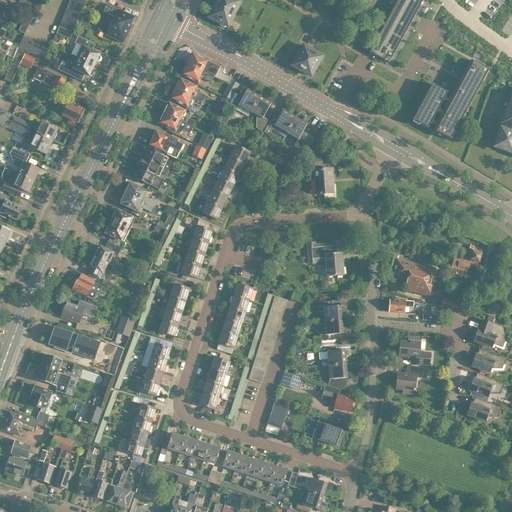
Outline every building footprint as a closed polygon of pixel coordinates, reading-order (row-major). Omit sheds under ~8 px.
[(70,0),(69,4),(82,9),(84,3),(77,0),(70,0)] [(239,2),(235,0),(216,0),(208,16),(218,22),(218,23),(219,25),(223,28),(224,26),(225,25),(226,26),(239,2)] [(396,0),(369,51),(388,62),(421,0),(396,0)] [(67,9),(79,14),(82,9),(69,4),(67,9)] [(104,34),(103,35),(104,36),(105,35),(123,44),(132,26),(130,25),(134,17),(107,4),(103,11),(114,17),(108,27),(101,23),(97,31),(104,34)] [(65,15),(77,20),(79,14),(67,9),(65,15)] [(18,29),(24,32),(30,20),(20,15),(17,20),(21,22),(18,29)] [(62,21),(75,26),(77,20),(65,15),(62,21)] [(62,21),(60,27),(72,32),(75,26),(62,21)] [(70,37),(72,32),(60,27),(57,33),(69,38),(70,37)] [(24,36),(17,49),(23,51),(29,39),(24,36)] [(71,54),(94,66),(100,55),(92,51),(95,45),(77,36),(76,41),(76,46),(71,54)] [(6,40),(2,38),(0,42),(0,41),(0,59),(2,61),(6,55),(12,58),(16,48),(12,46),(11,48),(4,44),(6,40)] [(33,41),(29,39),(23,51),(23,52),(24,52),(27,54),(33,41)] [(38,44),(33,41),(27,54),(32,56),(38,44)] [(44,46),(38,44),(32,56),(35,57),(37,59),(44,46)] [(303,45),(292,65),(310,75),(318,62),(320,62),(322,59),(321,57),(322,55),(303,45)] [(49,49),(44,46),(37,59),(43,61),(49,49)] [(23,52),(23,51),(17,49),(16,48),(12,58),(6,72),(5,75),(13,78),(17,68),(23,52)] [(27,54),(24,52),(19,63),(29,68),(35,57),(32,56),(27,54)] [(224,69),(208,61),(208,60),(193,53),(191,54),(187,63),(203,71),(228,84),(232,76),(223,72),(224,69)] [(72,54),(66,65),(60,62),(57,68),(78,78),(81,72),(89,76),(94,66),(71,54),(72,54)] [(473,60),(435,130),(450,139),(488,69),(473,60)] [(203,71),(187,63),(182,74),(198,81),(201,76),(211,81),(213,77),(203,71)] [(33,77),(60,90),(65,79),(38,66),(33,77)] [(202,101),(205,95),(195,89),(196,85),(180,78),(175,88),(202,101)] [(231,80),(227,87),(234,91),(238,84),(231,80)] [(246,88),(247,88),(242,96),(237,93),(230,105),(236,108),(238,104),(250,111),(258,96),(252,93),(254,87),(249,84),(248,84),(246,88)] [(431,84),(412,119),(427,127),(447,92),(431,84)] [(200,105),(202,101),(175,88),(170,98),(191,108),(194,102),(200,105)] [(267,110),(274,98),(269,95),(265,99),(258,96),(250,111),(257,115),(256,117),(256,127),(261,130),(271,112),(267,110)] [(511,97),(495,146),(511,152),(511,97)] [(70,119),(68,123),(74,126),(76,122),(78,123),(84,110),(75,105),(76,104),(67,99),(63,107),(66,108),(62,115),(70,119)] [(169,102),(164,112),(193,126),(195,120),(188,117),(182,115),(185,109),(169,102)] [(282,109),(283,109),(279,117),(274,114),(267,126),(264,131),(269,134),(272,129),(284,136),(286,132),(295,117),(288,113),(290,107),(286,105),(285,105),(284,105),(282,109)] [(213,114),(211,119),(218,123),(224,111),(216,107),(213,114)] [(7,127),(10,120),(12,114),(7,112),(1,125),(6,127),(7,127)] [(53,119),(58,121),(61,114),(56,112),(53,119)] [(193,126),(164,112),(159,122),(175,130),(177,125),(182,127),(183,128),(190,131),(193,126)] [(225,112),(219,124),(222,125),(228,113),(225,112)] [(17,124),(24,127),(52,140),(57,129),(40,121),(38,126),(12,114),(10,120),(17,124)] [(301,120),(295,117),(286,132),(298,138),(295,142),(307,149),(314,137),(303,131),(307,124),(310,119),(309,119),(310,119),(305,116),(301,120)] [(10,120),(7,127),(14,130),(17,124),(10,120)] [(46,154),(52,141),(52,140),(24,127),(21,133),(33,139),(29,146),(46,154)] [(148,145),(176,158),(183,142),(156,129),(152,136),(150,137),(148,142),(149,144),(148,145)] [(263,144),(257,141),(254,147),(260,150),(263,144)] [(235,144),(230,156),(244,163),(250,152),(235,144)] [(205,149),(196,145),(192,153),(201,157),(205,149)] [(142,153),(144,154),(142,157),(159,165),(163,155),(147,147),(147,148),(145,147),(142,153)] [(20,168),(17,173),(34,180),(39,169),(25,162),(29,153),(12,148),(10,153),(14,165),(20,168)] [(141,156),(136,166),(138,166),(154,174),(155,174),(158,176),(160,171),(166,174),(168,169),(162,166),(159,165),(142,157),(141,156)] [(230,156),(224,167),(238,174),(244,163),(230,156)] [(315,194),(332,193),(331,169),(321,169),(321,156),(308,157),(309,166),(313,166),(315,194)] [(154,174),(138,166),(136,169),(134,169),(132,175),(133,176),(150,184),(154,174)] [(28,192),(34,180),(17,173),(5,167),(3,172),(2,176),(2,178),(3,180),(4,180),(6,181),(3,188),(18,195),(21,189),(28,192)] [(224,167),(218,178),(233,185),(238,174),(224,167)] [(190,179),(193,172),(188,170),(185,177),(190,179)] [(218,178),(213,189),(227,196),(233,185),(218,178)] [(129,181),(124,192),(153,206),(156,201),(144,195),(146,189),(129,181)] [(213,189),(207,200),(222,207),(227,196),(213,189)] [(0,215),(5,218),(6,215),(16,220),(21,207),(11,203),(13,199),(0,192),(0,215)] [(119,202),(120,203),(136,210),(139,205),(151,211),(153,206),(124,192),(119,202)] [(222,207),(207,200),(202,211),(216,219),(222,207)] [(162,210),(173,215),(176,209),(166,203),(162,210)] [(117,209),(111,220),(129,230),(132,225),(129,224),(133,217),(117,209)] [(129,230),(111,220),(105,232),(110,234),(107,240),(122,247),(124,241),(122,240),(125,233),(127,234),(129,230)] [(156,224),(165,229),(167,224),(158,220),(156,224)] [(0,239),(4,241),(9,230),(5,228),(6,224),(0,221),(0,239)] [(163,233),(165,229),(156,224),(154,229),(163,233)] [(196,226),(192,238),(208,243),(212,231),(196,226)] [(192,238),(188,249),(204,254),(208,243),(192,238)] [(316,262),(316,261),(325,261),(327,275),(344,274),(342,252),(341,252),(340,239),(330,240),(330,242),(315,243),(315,241),(306,242),(308,262),(316,262)] [(107,240),(104,247),(99,245),(94,255),(108,262),(113,252),(118,255),(122,247),(107,240)] [(464,276),(466,267),(469,268),(469,266),(477,268),(482,248),(481,248),(474,246),(474,245),(470,244),(469,248),(472,249),(469,257),(454,253),(452,262),(450,272),(464,276)] [(188,249),(184,261),(200,266),(204,254),(188,249)] [(108,262),(94,255),(89,267),(92,268),(89,274),(99,278),(102,273),(103,273),(105,269),(111,271),(114,265),(108,262)] [(435,268),(396,258),(391,276),(407,280),(405,288),(428,295),(430,287),(427,286),(429,277),(433,278),(435,268)] [(200,266),(184,261),(181,259),(179,264),(183,265),(180,273),(196,278),(200,266)] [(82,273),(79,278),(78,277),(72,289),(86,296),(92,299),(96,291),(99,293),(103,285),(90,279),(91,277),(82,273)] [(134,276),(131,283),(141,288),(144,280),(134,276)] [(173,283),(169,295),(185,300),(188,288),(173,283)] [(236,283),(233,296),(248,300),(252,288),(236,283)] [(169,295),(165,307),(181,312),(185,300),(169,295)] [(233,296),(229,307),(244,312),(248,300),(233,296)] [(287,300),(274,296),(272,302),(285,306),(287,300)] [(439,306),(460,313),(464,301),(454,298),(454,300),(442,297),(439,306)] [(403,301),(403,300),(389,299),(388,311),(400,312),(411,313),(411,302),(403,301)] [(97,306),(94,305),(79,300),(79,301),(80,301),(78,306),(66,302),(61,316),(79,322),(82,312),(90,315),(94,313),(96,306),(97,306)] [(324,320),(341,319),(341,311),(346,309),(346,304),(332,305),(331,300),(318,301),(318,307),(323,307),(324,320)] [(285,306),(272,302),(271,307),(283,311),(285,306)] [(422,313),(422,319),(436,320),(436,314),(437,306),(430,306),(430,314),(422,313)] [(165,307),(162,319),(177,324),(181,312),(165,307)] [(229,307),(225,319),(241,324),(244,312),(229,307)] [(283,311),(271,307),(269,313),(281,317),(283,311)] [(281,317),(269,313),(267,319),(279,323),(281,317)] [(134,320),(120,315),(115,331),(122,333),(128,336),(134,320)] [(177,324),(162,319),(158,331),(174,336),(177,324)] [(225,319),(222,331),(237,336),(241,324),(225,319)] [(279,323),(267,319),(265,325),(278,329),(279,323)] [(335,341),(335,339),(334,333),(348,332),(348,327),(342,326),(341,319),(324,320),(325,333),(320,334),(320,336),(313,336),(314,343),(321,343),(335,341)] [(482,319),(476,334),(474,335),(473,340),(491,347),(493,343),(502,346),(505,338),(502,326),(482,319)] [(278,329),(265,325),(263,330),(276,334),(278,329)] [(54,326),(48,344),(83,355),(80,364),(115,376),(124,347),(105,341),(104,343),(54,326)] [(129,344),(128,348),(132,350),(132,349),(133,346),(135,342),(139,332),(134,330),(132,336),(129,344)] [(276,334),(263,330),(262,336),(274,340),(276,334)] [(237,336),(222,331),(218,343),(233,348),(237,336)] [(407,334),(407,338),(407,340),(400,340),(398,356),(415,357),(414,364),(428,365),(429,353),(419,352),(420,339),(420,335),(407,334)] [(145,353),(151,354),(167,359),(170,347),(154,342),(156,338),(150,336),(145,353)] [(274,340),(262,336),(260,342),(272,346),(274,340)] [(336,350),(335,341),(321,343),(321,345),(320,345),(320,352),(318,352),(319,359),(321,359),(321,365),(328,364),(345,363),(344,356),(350,354),(350,349),(336,350)] [(272,346),(260,342),(258,348),(271,352),(272,346)] [(271,352),(258,348),(256,353),(269,357),(271,352)] [(505,357),(479,348),(477,354),(475,353),(471,365),(489,371),(491,368),(501,368),(505,357)] [(289,352),(289,362),(298,362),(298,352),(289,352)] [(141,364),(147,366),(163,371),(167,359),(151,354),(145,353),(141,364)] [(269,357),(256,353),(255,359),(267,363),(269,357)] [(62,360),(60,360),(45,355),(41,366),(64,374),(66,368),(60,366),(62,360)] [(213,356),(210,368),(226,373),(230,375),(231,371),(227,370),(229,361),(213,356)] [(267,363),(255,359),(252,366),(265,370),(267,363)] [(346,370),(345,363),(328,364),(329,378),(328,378),(326,385),(344,390),(344,389),(343,389),(347,377),(352,376),(352,371),(346,370)] [(70,375),(64,374),(41,366),(38,378),(57,384),(55,390),(63,393),(70,375)] [(147,366),(144,378),(159,383),(163,371),(147,366)] [(263,376),(265,370),(252,366),(251,372),(263,376)] [(427,367),(408,366),(407,373),(397,372),(395,388),(402,389),(402,393),(414,394),(415,374),(426,375),(427,367)] [(210,368),(206,380),(222,385),(226,373),(210,368)] [(280,383),(297,389),(301,377),(284,371),(280,383)] [(261,382),(263,376),(251,372),(249,378),(261,382)] [(472,378),(468,389),(471,390),(469,395),(474,397),(485,401),(487,396),(488,392),(499,392),(501,388),(503,382),(477,372),(474,378),(472,378)] [(159,383),(144,378),(140,390),(151,394),(156,395),(159,383)] [(206,380),(202,392),(218,397),(222,385),(206,380)] [(350,411),(354,398),(338,394),(340,389),(324,384),(320,398),(334,402),(333,407),(350,411)] [(41,407),(36,419),(46,422),(49,415),(44,413),(49,401),(47,400),(50,392),(35,386),(31,396),(33,397),(31,403),(41,407)] [(151,394),(140,390),(138,395),(149,398),(151,394)] [(218,397),(202,392),(199,404),(214,409),(218,397)] [(470,402),(466,413),(485,420),(486,417),(497,417),(501,406),(499,406),(485,401),(474,397),(472,403),(470,402)] [(101,408),(103,401),(96,398),(93,406),(101,408)] [(274,401),(266,423),(280,428),(288,405),(274,401)] [(140,403),(136,415),(151,420),(155,408),(140,403)] [(93,406),(90,404),(85,419),(96,423),(101,408),(93,406)] [(19,434),(22,426),(35,431),(37,424),(44,426),(50,429),(55,417),(49,415),(46,422),(36,419),(36,421),(9,411),(3,428),(19,434)] [(136,415),(132,427),(148,432),(151,420),(136,415)] [(311,436),(335,445),(341,430),(317,421),(311,436)] [(132,427),(128,439),(144,444),(148,432),(132,427)] [(164,439),(160,454),(165,456),(167,448),(179,452),(180,448),(184,436),(172,433),(169,441),(164,439)] [(50,444),(71,451),(74,441),(53,434),(50,444)] [(179,452),(177,458),(181,459),(183,453),(191,456),(193,448),(196,440),(195,440),(195,439),(194,438),(192,438),(191,438),(191,439),(184,436),(180,448),(179,452)] [(144,444),(128,439),(124,451),(140,456),(144,444)] [(39,448),(36,448),(30,446),(30,445),(14,440),(11,452),(26,457),(29,450),(34,452),(37,453),(39,448)] [(202,442),(196,440),(193,448),(191,456),(189,461),(193,463),(195,457),(202,460),(207,444),(207,443),(206,442),(204,442),(203,442),(202,442)] [(219,448),(207,444),(202,460),(201,463),(205,465),(207,461),(214,464),(219,448)] [(89,445),(86,456),(91,457),(94,447),(89,445)] [(112,454),(105,451),(103,457),(110,459),(112,454)] [(235,470),(240,454),(227,451),(222,466),(235,470)] [(251,458),(240,454),(235,470),(234,474),(238,475),(239,472),(246,474),(251,458)] [(31,464),(26,463),(26,462),(9,456),(5,469),(21,474),(23,468),(28,469),(27,474),(33,476),(36,466),(31,464)] [(38,478),(50,482),(55,466),(48,464),(49,458),(44,456),(43,461),(38,478)] [(251,458),(246,474),(245,478),(257,481),(258,478),(263,462),(251,458)] [(128,468),(141,473),(144,466),(130,461),(128,468)] [(270,481),(275,466),(263,462),(258,478),(270,481)] [(55,484),(66,487),(71,472),(64,470),(66,464),(62,463),(60,468),(55,484)] [(275,466),(270,481),(268,485),(273,486),(274,483),(282,485),(287,470),(275,466)] [(78,491),(77,492),(82,494),(83,493),(88,495),(93,480),(92,480),(96,469),(90,467),(86,478),(81,476),(76,491),(78,491)] [(107,483),(100,481),(103,471),(99,470),(91,495),(102,499),(107,483)] [(212,483),(216,472),(211,470),(209,477),(201,474),(200,479),(212,483)] [(287,485),(293,487),(297,473),(292,471),(287,485)] [(222,474),(216,472),(212,483),(229,488),(230,484),(219,480),(222,474)] [(121,473),(120,478),(117,487),(109,484),(104,500),(116,504),(124,479),(125,475),(121,473)] [(176,480),(188,484),(190,478),(178,475),(176,480)] [(306,491),(322,496),(324,489),(331,489),(332,484),(310,477),(306,491)] [(124,479),(116,504),(128,507),(133,492),(125,489),(128,481),(124,479)] [(297,502),(295,508),(308,511),(310,507),(324,511),(325,506),(320,502),(322,496),(306,491),(305,496),(302,495),(299,503),(297,502)] [(199,511),(204,500),(202,500),(204,495),(197,492),(196,495),(195,498),(196,498),(194,504),(196,504),(193,511),(199,511)] [(189,511),(192,503),(194,504),(196,498),(195,498),(196,495),(189,493),(187,502),(183,500),(178,511),(189,511)] [(178,511),(183,500),(179,499),(180,495),(175,494),(173,497),(168,511),(178,511)] [(276,499),(270,497),(268,501),(275,503),(274,506),(279,508),(283,496),(278,494),(276,499)] [(447,511),(450,506),(436,501),(432,511),(447,511)] [(218,511),(221,504),(216,502),(212,511),(218,511)]
